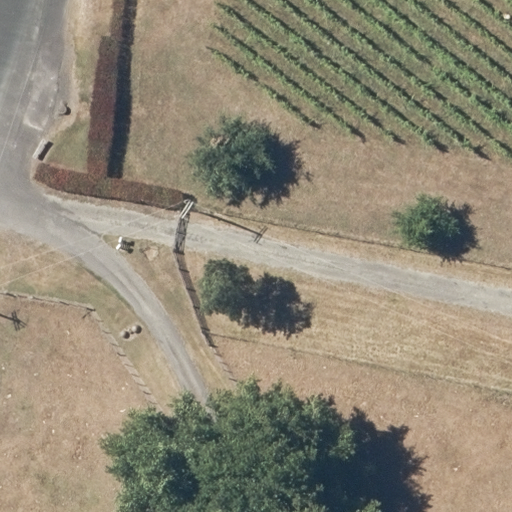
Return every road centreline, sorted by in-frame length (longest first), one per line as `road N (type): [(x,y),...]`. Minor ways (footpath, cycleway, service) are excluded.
road 1 (unknown): [(73,179),(511,284)]
road 2 (unknown): [(73,179),(137,282),(219,455),(260,511)]
